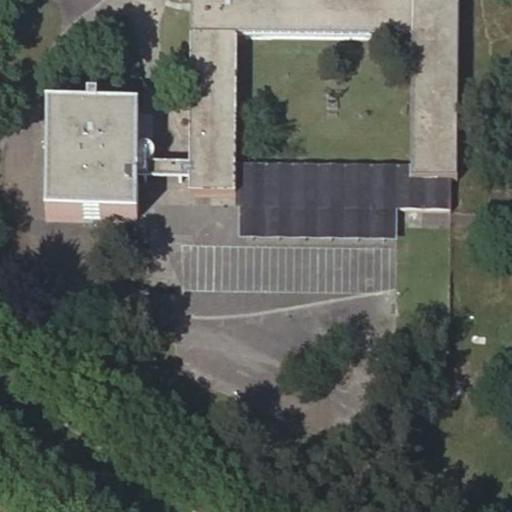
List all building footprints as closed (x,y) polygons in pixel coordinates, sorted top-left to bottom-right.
[(458,0),(190,0),(189,168),(189,183),(188,197),(235,197),(236,167),(238,38),(412,41),(411,169),(411,190),(396,189),(397,211),(451,212),(451,181),(458,181),(458,0)] [(137,182),(137,168),(137,112),(96,112),(96,105),(89,104),(89,112),(46,111),(46,220),(137,220),(137,182)] [(235,197),(235,210),(283,209),(266,201),(267,167),(236,167),(235,197)] [(334,210),(357,211),(373,204),(373,169),(267,167),(266,201),(283,209),(305,210),(320,204),(334,210)] [(189,183),(189,168),(137,168),(137,182),(189,183)] [(357,211),(397,211),(396,189),(411,190),(411,169),(373,169),(373,204),(357,211)] [(396,243),(397,211),(357,211),(334,210),(320,204),(305,210),(283,209),(235,210),(235,241),(396,243)] [(319,482),(335,447),(255,412),(239,447),(319,482)]
